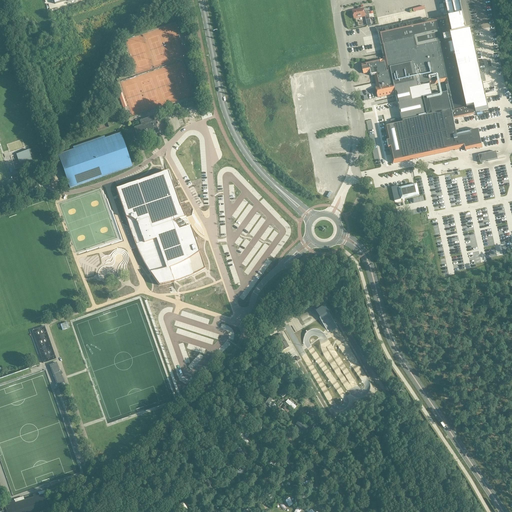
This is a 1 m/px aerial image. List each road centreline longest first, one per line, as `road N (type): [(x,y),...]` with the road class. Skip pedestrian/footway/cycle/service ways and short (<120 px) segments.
road 1 (unclassified): [(248,306),(239,295),(216,179),(198,141),(159,153),(142,170),(80,188),(34,188)]
road 2 (primary): [(503,511),(400,358),(364,255)]
road 3 (unclassified): [(66,511),(154,443),(227,359),(248,306)]
road 4 (unknown): [(115,297),(48,324),(106,482)]
road 5 (primary): [(291,200),(247,156),(229,124),(201,0)]
road 6 (unclassified): [(345,186),(359,137),(336,0)]
